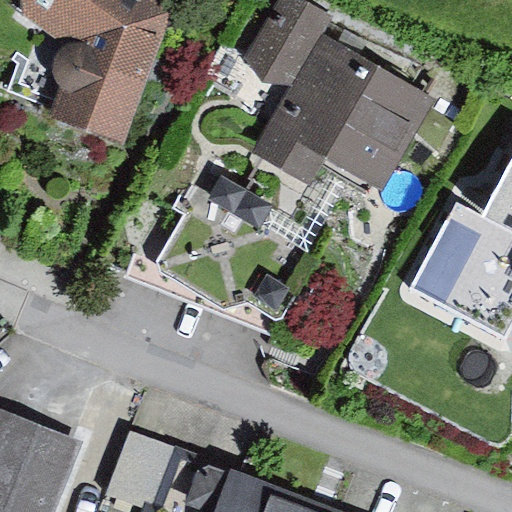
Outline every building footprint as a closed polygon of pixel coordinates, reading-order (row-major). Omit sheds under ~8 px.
[(171,16),(150,0),(17,0),(14,5),(64,51),(56,59),(52,72),(55,85),(64,95),(54,128),(124,149),(171,16)] [(333,18),(300,0),(272,0),(243,52),(266,88),(294,88),(255,157),(310,188),(325,161),(385,195),(438,101),(323,36),(333,18)] [(445,74),(434,94),(452,105),(463,85),(445,74)] [(511,169),(490,210),(511,221),(511,169)] [(154,216),(126,281),(269,336),(273,319),(305,259),(240,229),(248,212),(187,185),(177,210),(187,217),(181,228),(154,216)] [(394,323),(375,353),(397,366),(415,337),(394,323)] [(366,368),(360,381),(381,391),(387,378),(366,368)] [(57,511),(84,444),(0,410),(0,511),(57,511)] [(120,478),(160,494),(184,434),(144,418),(120,478)] [(332,511),(185,457),(164,511),(157,511),(143,507),(141,511),(332,511)]
